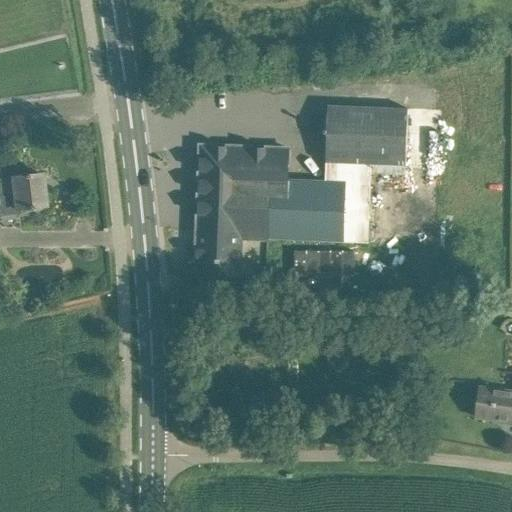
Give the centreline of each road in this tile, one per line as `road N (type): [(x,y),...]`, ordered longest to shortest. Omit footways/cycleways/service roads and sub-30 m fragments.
road 1 (secondary): [(127,95),(150,329),(152,459)]
road 2 (unclassified): [(511,469),(438,459),(152,459)]
